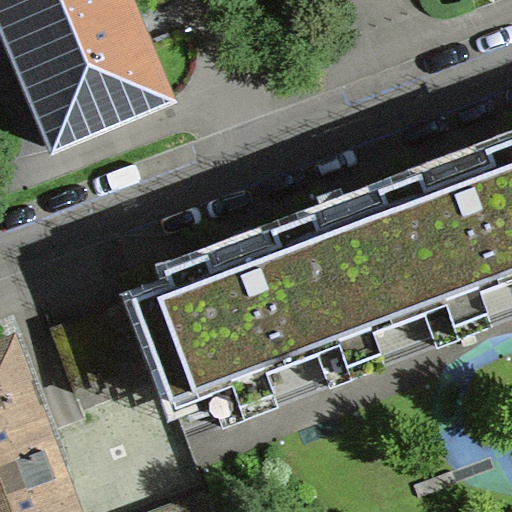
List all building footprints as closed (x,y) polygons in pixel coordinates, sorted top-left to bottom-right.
[(45,112),(33,117),(49,156),(163,109),(118,2),(117,0),(16,0),(0,7),(0,37),(4,48),(16,42),(45,112)] [(511,146),(480,159),(486,173),(455,184),(421,197),(416,183),(373,199),(379,213),(314,237),(309,223),(266,239),(272,253),(238,265),(207,277),(202,263),(160,279),(165,293),(128,307),(151,368),(167,409),(205,395),(219,433),(272,413),(258,376),(312,355),(326,393),(379,373),(365,335),(419,315),(433,352),(486,333),(472,295),(511,280),(511,146)] [(48,337),(71,398),(151,368),(128,307),(65,330),(48,337)] [(0,511),(65,511),(53,481),(39,486),(27,453),(41,448),(23,400),(9,405),(0,381),(0,511)] [(173,511),(205,511),(201,502),(173,511)]
